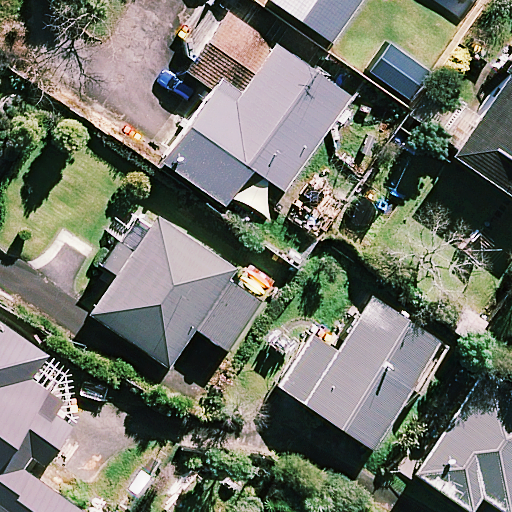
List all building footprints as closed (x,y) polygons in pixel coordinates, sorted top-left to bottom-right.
[(354,0),(278,0),(330,36),(354,0)] [(349,90),(229,4),(186,64),(209,80),(157,153),(222,200),(249,163),(281,185),(349,90)] [(511,46),(446,145),(511,188),(511,46)] [(97,260),(113,271),(103,285),(87,307),(166,362),(193,323),(224,344),(264,287),(155,211),(147,221),(132,210),(97,260)] [(435,335),(371,293),(336,345),(311,329),(278,379),(367,438),(435,335)] [(47,348),(0,318),(0,446),(7,436),(43,459),(78,404),(31,373),(47,348)] [(511,511),(511,385),(482,365),(413,467),(479,511),(511,511)] [(69,511),(76,503),(5,455),(0,462),(0,511),(69,511)]
